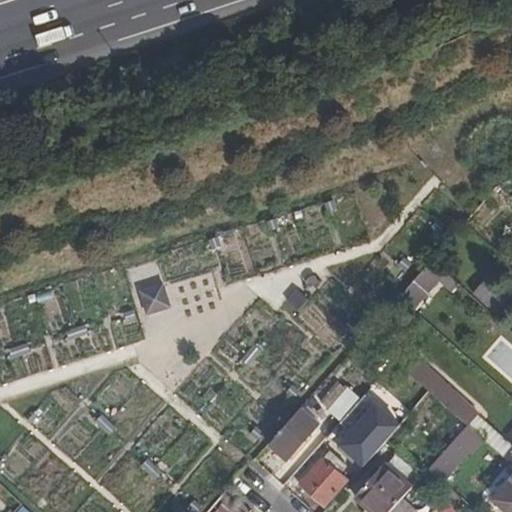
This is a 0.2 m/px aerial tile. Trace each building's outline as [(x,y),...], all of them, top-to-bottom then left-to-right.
[(435,281),(444,272),(432,261),(423,271),(435,281)] [(435,281),(423,271),(399,298),(411,309),(435,281)] [(487,277),(473,294),(496,315),(511,298),(487,277)] [(174,306),(165,283),(140,292),(149,315),(174,306)] [(310,300),(302,290),(286,302),(326,352),(361,325),(329,285),(310,300)] [(475,386),(467,379),(460,387),(479,404),(492,389),(481,379),(475,386)] [(375,383),(368,396),(397,411),(404,399),(375,383)] [(331,412),(342,421),(361,400),(350,390),(331,412)] [(369,469),(409,424),(383,401),(343,446),(369,469)] [(288,461),(319,425),(302,410),(271,446),(288,461)] [(338,449),(355,430),(345,421),(328,440),(338,449)] [(408,437),(430,457),(442,443),(420,424),(408,437)] [(443,481),(480,438),(467,426),(429,469),(443,481)] [(341,461),(330,451),(301,483),(325,504),(348,479),(335,468),(341,461)] [(357,500),(370,511),(390,511),(402,499),(412,488),(387,466),(357,500)] [(511,511),(511,480),(496,499),(511,511)] [(416,511),(402,499),(390,511),(416,511)] [(17,511),(35,511),(26,503),(17,511)]
